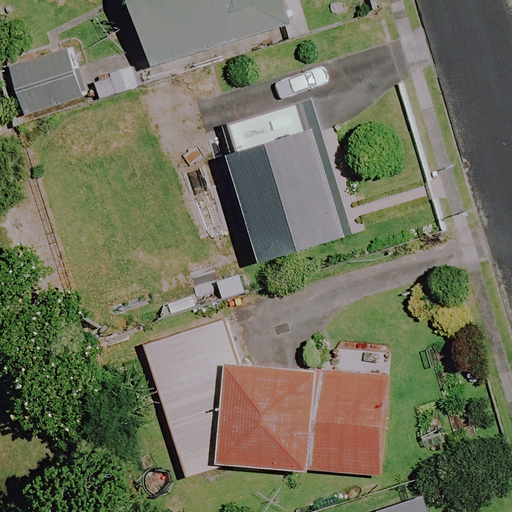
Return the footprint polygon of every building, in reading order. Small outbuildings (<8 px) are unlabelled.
[(143,0),(162,63),(299,24),(291,0),(143,0)] [(84,100),(70,56),(11,73),(25,118),(84,100)] [(360,235),(322,101),(229,127),(267,262),(360,235)] [(248,296),(229,233),(139,260),(158,323),(248,296)] [(229,461),(387,478),(398,375),(242,359),(231,322),(152,345),(190,473),(229,461)] [(435,511),(433,502),(394,511),(435,511)]
